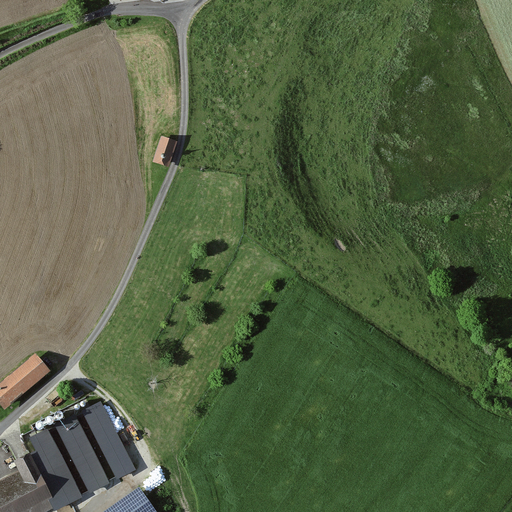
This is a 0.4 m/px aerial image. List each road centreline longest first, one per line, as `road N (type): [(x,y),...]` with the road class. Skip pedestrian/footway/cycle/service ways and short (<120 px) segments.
road 1 (unclassified): [(201,0),(180,13),(179,149),(126,278),(93,337),(0,430)]
road 2 (track): [(0,53),(111,10),(180,13)]
